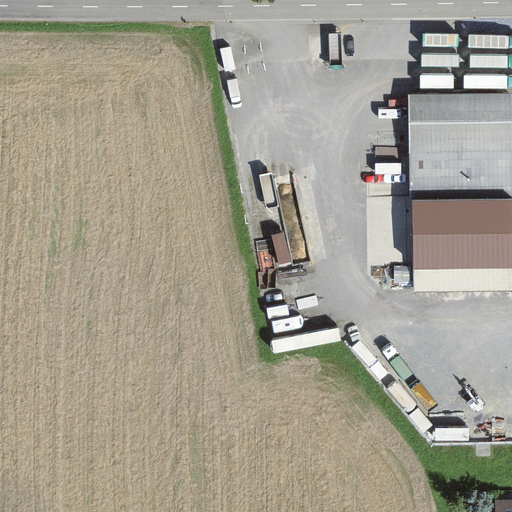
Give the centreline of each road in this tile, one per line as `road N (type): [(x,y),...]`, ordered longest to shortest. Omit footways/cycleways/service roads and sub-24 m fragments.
road 1 (tertiary): [(0,6),(511,4)]
road 2 (unknown): [(511,325),(432,327),(387,307),(355,262),(332,183)]
road 3 (unknown): [(414,6),(332,183)]
road 4 (unknown): [(332,183),(278,8)]
